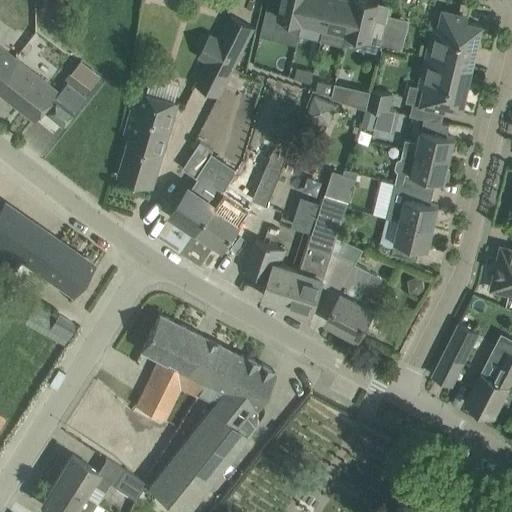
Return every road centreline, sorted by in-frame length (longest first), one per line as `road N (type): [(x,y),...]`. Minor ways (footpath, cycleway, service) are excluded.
road 1 (residential): [(398,396),(459,269),(511,61)]
road 2 (tertiary): [(398,396),(147,264)]
road 3 (residential): [(0,494),(147,264)]
road 4 (tertiary): [(147,264),(0,148)]
road 5 (tertiary): [(511,463),(398,396)]
